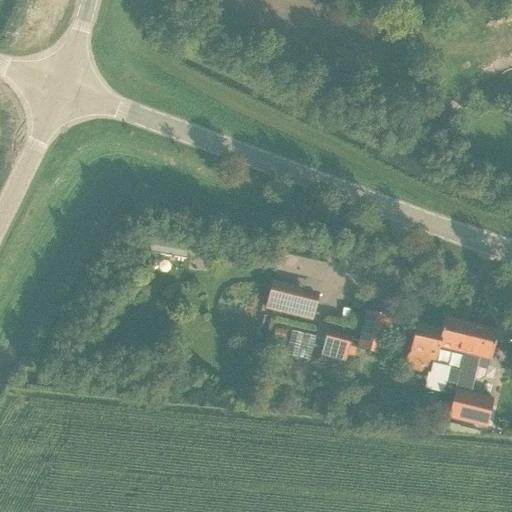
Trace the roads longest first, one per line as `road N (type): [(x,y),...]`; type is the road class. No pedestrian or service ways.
road 1 (unclassified): [(511,249),(61,94)]
road 2 (unclassified): [(0,225),(61,94)]
